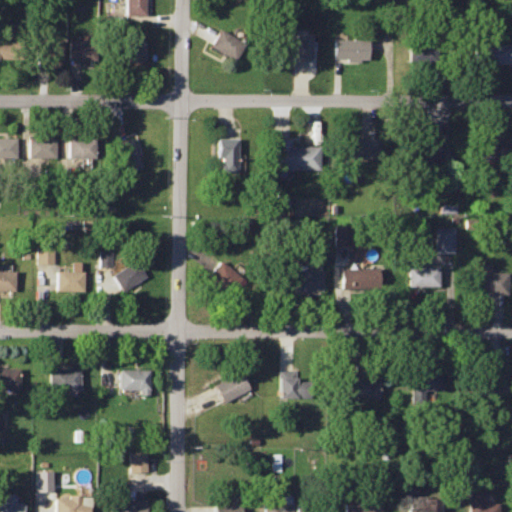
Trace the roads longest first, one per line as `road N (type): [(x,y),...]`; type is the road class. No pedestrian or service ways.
road 1 (residential): [(170,511),(175,0)]
road 2 (residential): [(0,94),(511,99)]
road 3 (residential): [(0,325),(511,327)]
